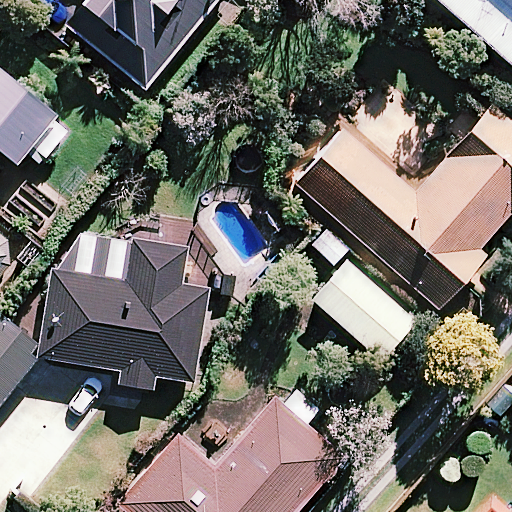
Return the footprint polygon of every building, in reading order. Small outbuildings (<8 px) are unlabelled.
[(217,0),(88,0),(64,30),(142,93),(217,0)] [(511,0),(420,0),(511,80),(511,0)] [(0,159),(27,181),(66,134),(0,79),(0,159)] [(511,132),(487,111),(412,196),(340,134),(292,188),(435,314),(482,260),(475,254),(507,218),(511,221),(511,132)] [(181,253),(74,240),(47,302),(39,363),(117,373),(115,390),(149,394),(151,381),(191,386),(202,293),(177,290),(181,253)] [(335,327),(318,346),(352,375),(369,355),(379,364),(412,325),(343,265),(309,304),(335,327)] [(0,403),(39,355),(0,323),(0,403)] [(296,511),(339,464),(302,431),(316,416),(293,396),(279,411),(272,405),(213,472),(175,439),(148,469),(175,493),(157,511),(296,511)]
